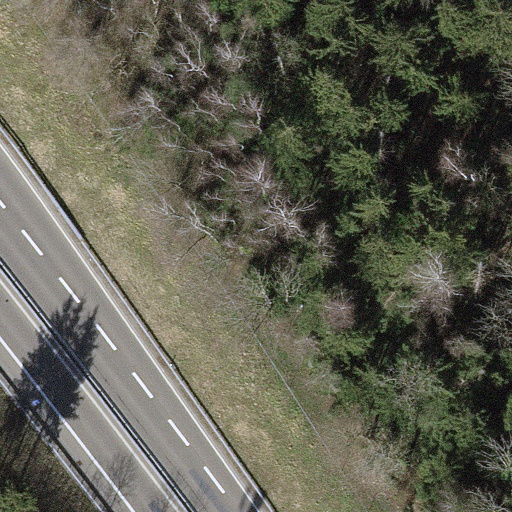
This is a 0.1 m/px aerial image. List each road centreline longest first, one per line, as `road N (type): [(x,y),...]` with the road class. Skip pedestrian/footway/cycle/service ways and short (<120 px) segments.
road 1 (trunk): [(220,511),(0,225)]
road 2 (trunk): [(0,310),(154,511)]
